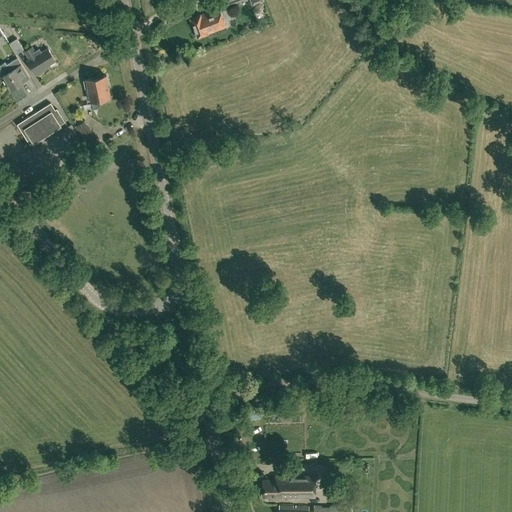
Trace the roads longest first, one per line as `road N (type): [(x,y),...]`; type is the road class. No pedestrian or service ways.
road 1 (secondary): [(186,303),(123,0)]
road 2 (unclassified): [(206,404),(302,382),(511,405)]
road 3 (tertiary): [(186,303),(104,304),(0,199)]
